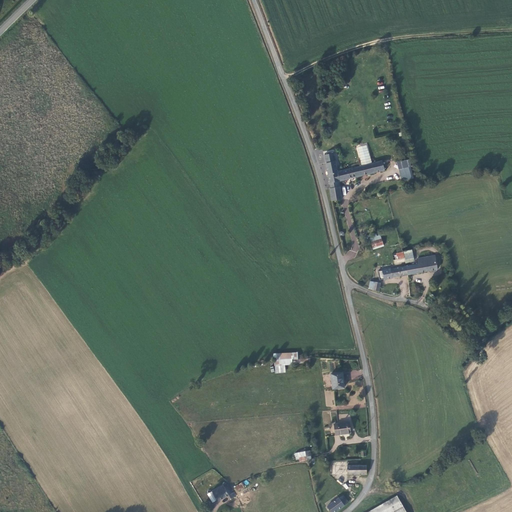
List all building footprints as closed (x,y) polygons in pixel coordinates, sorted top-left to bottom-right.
[(358,149),(363,167),(373,165),(367,146),(358,149)] [(331,184),(340,183),(385,171),(383,162),(373,165),(363,167),(339,174),(334,155),(324,157),(330,177),(331,184)] [(411,169),(401,171),(404,183),(413,180),(411,169)] [(334,203),(335,203),(343,201),(341,188),(332,190),(331,190),(334,203)] [(380,236),(371,238),(374,248),(383,246),(380,236)] [(400,244),(394,245),(390,246),(392,254),(402,252),(400,244)] [(403,251),(406,263),(415,261),(412,249),(403,251)] [(394,264),(404,262),(402,252),(392,254),(394,264)] [(273,266),(276,264),(270,253),(263,257),(268,265),(262,268),(267,277),(276,272),(273,266)] [(437,271),(435,258),(416,261),(417,266),(405,268),(406,276),(437,271)] [(405,268),(381,272),(383,280),(406,276),(405,268)] [(272,356),(274,368),(312,362),(311,357),(298,358),(297,352),(272,356)] [(335,391),(346,389),(344,375),(333,376),(335,391)] [(351,425),(335,427),(336,437),(352,436),(351,425)] [(365,468),(347,469),(348,477),(365,476),(365,468)] [(233,493),(231,494),(231,493),(228,494),(225,488),(227,487),(226,484),(212,490),(216,501),(227,496),(229,500),(235,497),(233,493)] [(406,511),(397,496),(368,511),(406,511)] [(343,507),(348,504),(343,498),(339,501),(343,507)] [(329,511),(336,511),(343,507),(339,501),(338,500),(326,508),(329,511)]
